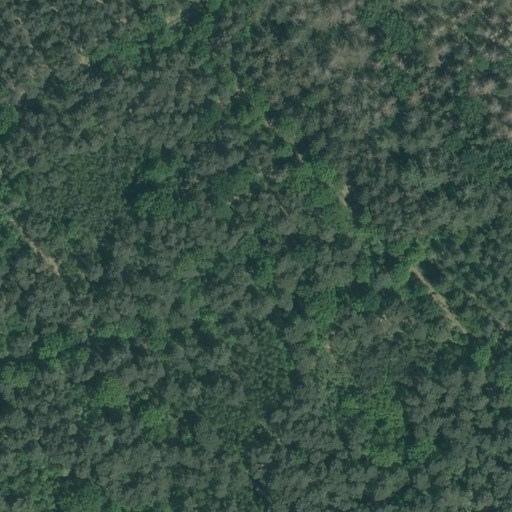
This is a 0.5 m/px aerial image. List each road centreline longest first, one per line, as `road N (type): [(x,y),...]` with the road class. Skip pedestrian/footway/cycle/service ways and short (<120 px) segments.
road 1 (track): [(483,346),(185,15)]
road 2 (track): [(0,109),(214,0)]
